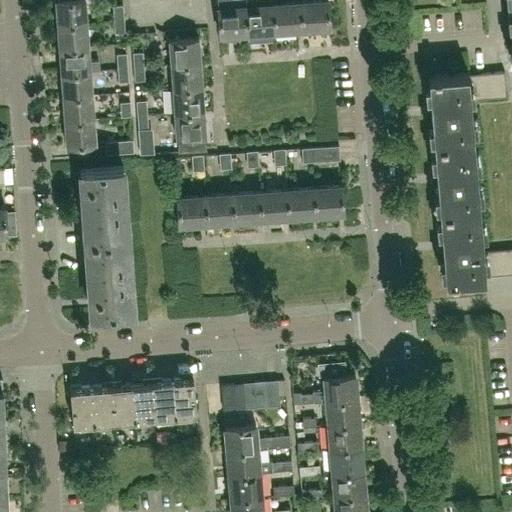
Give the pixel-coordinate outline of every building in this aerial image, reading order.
[(54,0),(55,0),(56,0),(58,25),(85,23),(83,0),(54,0)] [(248,31),(246,5),(245,0),(216,0),(219,35),(220,35),(220,33),(246,31),(246,33),(248,33),(248,31)] [(303,27),(301,1),(300,1),(300,0),(298,0),(299,1),(274,3),(275,29),(301,27),(301,29),(302,29),(302,27),(303,27)] [(309,0),(301,1),(303,27),(328,25),(328,27),(330,27),(327,0),(309,0)] [(275,29),(274,3),(273,1),(272,1),(272,3),(246,5),(248,31),(274,29),(274,31),(275,31),(275,29)] [(124,18),(122,4),(112,5),(113,19),(124,18)] [(461,29),(481,28),(479,5),(460,6),(461,29)] [(125,33),(124,18),(113,19),(114,33),(125,33)] [(87,47),(85,23),(58,25),(60,49),(87,47)] [(198,61),(197,38),(198,38),(198,36),(168,38),(169,40),(170,40),(172,63),(198,61)] [(87,59),(87,47),(60,49),(62,73),(88,71),(88,69),(100,68),(99,58),(87,59)] [(143,65),(142,51),(132,52),(133,66),(143,65)] [(127,66),(126,52),(116,53),(117,67),(127,66)] [(198,61),(172,63),(164,64),(162,65),(163,86),(166,86),(166,88),(173,87),(200,85),(198,61)] [(144,79),(143,65),(133,66),(134,80),(144,79)] [(128,80),(127,66),(117,67),(118,81),(128,80)] [(506,95),(504,70),(492,71),(494,96),(506,95)] [(90,95),(88,71),(62,73),(62,81),(64,97),(90,95)] [(474,141),(470,98),(468,73),(467,71),(439,73),(433,73),(433,74),(428,74),(430,104),(425,104),(425,105),(425,115),(426,116),(431,115),(434,144),(474,141)] [(494,96),(492,71),(480,72),(482,97),(494,96)] [(482,97),(480,72),(468,73),(470,98),(482,97)] [(202,110),(200,85),(173,87),(175,112),(202,110)] [(92,120),(90,95),(64,97),(65,122),(92,120)] [(147,114),(146,99),(135,100),(136,114),(147,114)] [(131,115),(130,100),(119,101),(120,116),(131,115)] [(205,148),(202,110),(175,112),(177,135),(175,135),(175,136),(177,136),(178,150),(205,148)] [(148,128),(147,114),(136,114),(137,129),(148,128)] [(93,141),(92,120),(65,122),(67,143),(66,143),(66,145),(95,143),(95,141),(93,141)] [(133,151),(132,139),(105,141),(105,153),(133,151)] [(480,208),(477,174),(474,141),(434,144),(436,172),(430,173),(431,182),(431,184),(437,183),(439,212),(480,208)] [(339,158),(338,144),(310,146),(311,160),(339,158)] [(311,160),(310,146),(301,147),(302,161),(311,160)] [(285,162),(284,148),(273,148),(274,163),(285,162)] [(257,164),(256,150),(246,151),(247,165),(257,164)] [(230,166),(229,152),(219,152),(220,167),(230,166)] [(203,168),(202,154),(191,155),(192,169),(203,168)] [(86,238),(128,235),(125,199),(123,164),(80,167),(80,171),(81,180),(82,199),(83,208),(86,238)] [(314,184),(313,184),(315,213),(317,213),(316,212),(343,210),(343,211),(344,211),(341,182),(340,182),(340,183),(315,185),(314,185),(314,184)] [(315,213),(313,184),(313,185),(287,187),(287,186),(286,186),(288,215),(289,215),(289,214),(315,212),(315,213)] [(288,215),(286,186),(285,186),(285,187),(259,189),(259,188),(258,188),(261,217),(261,216),(288,214),(288,215)] [(261,217),(258,188),(258,190),(232,191),(232,190),(231,190),(233,219),(234,219),(234,218),(260,216),(260,217),(261,217)] [(233,219),(231,190),(231,191),(205,193),(205,192),(204,192),(206,221),(207,221),(207,220),(233,218),(233,219)] [(205,221),(206,221),(204,192),(203,192),(203,193),(177,195),(177,194),(176,194),(178,223),(179,223),(179,222),(205,220),(205,221)] [(483,249),(480,208),(439,212),(441,239),(436,240),(436,241),(437,250),(437,251),(442,251),(445,280),(450,279),(450,280),(456,280),(456,279),(485,276),(485,274),(486,274),(484,249),(483,249)] [(134,306),(128,235),(86,238),(88,267),(90,297),(91,305),(91,309),(134,306)] [(509,272),(507,247),(495,248),(497,273),(509,272)] [(497,273),(495,248),(484,249),(486,274),(497,273)] [(326,400),(357,397),(355,372),(345,372),(344,359),(323,361),(325,374),(324,374),(326,400)] [(150,380),(132,381),(135,416),(154,415),(154,419),(156,419),(152,375),(150,375),(150,380)] [(152,375),(156,419),(156,414),(176,413),(173,378),(153,379),(152,375)] [(196,411),(193,376),(173,378),(176,413),(196,411)] [(113,422),(115,422),(111,378),(110,378),(110,383),(91,384),(94,420),(113,418),(113,422)] [(112,378),(111,378),(115,422),(116,422),(115,418),(135,416),(132,381),(112,383),(112,378)] [(279,403),(277,378),(266,379),(268,404),(279,403)] [(268,404),(266,379),(255,380),(257,405),(268,404)] [(257,405),(255,380),(243,381),(245,406),(257,405)] [(245,406),(243,381),(232,382),(234,407),(245,406)] [(74,425),(74,421),(94,420),(91,384),(71,386),(70,382),(69,382),(73,426),(74,425)] [(234,407),(232,382),(221,383),(223,408),(234,407)] [(300,390),(292,391),(293,402),(301,402),(300,393),(300,390)] [(314,401),(313,392),(300,393),(301,402),(314,401)] [(357,397),(326,400),(328,424),(359,421),(357,397)] [(243,415),(235,415),(236,424),(244,423),(243,415)] [(316,424),(315,416),(302,417),(303,425),(316,424)] [(361,445),(359,421),(328,424),(330,447),(330,448),(361,445)] [(225,425),(227,451),(258,448),(258,447),(289,445),(289,433),(257,436),(256,422),(244,423),(236,424),(225,425)] [(165,430),(155,430),(155,435),(156,443),(166,442),(165,434),(165,430)] [(70,439),(57,439),(57,448),(70,448),(70,442),(70,439)] [(318,448),(317,439),(297,441),(298,450),(318,448)] [(332,472),(363,469),(361,445),(330,448),(332,471),(332,472)] [(259,463),(258,448),(227,451),(229,475),(260,472),(259,471),(291,468),(291,460),(259,463)] [(320,472),(319,463),(299,465),(299,474),(320,472)] [(365,492),(363,469),(332,472),(334,496),(365,493),(365,492)] [(262,496),(260,472),(229,475),(231,498),(262,496)] [(293,484),(286,485),(273,485),(273,494),(293,492),(293,484)] [(322,496),(321,487),(301,489),(302,498),(322,496)] [(366,511),(365,493),(334,496),(335,511),(366,511)] [(262,511),(262,496),(231,498),(231,511),(262,511)]
